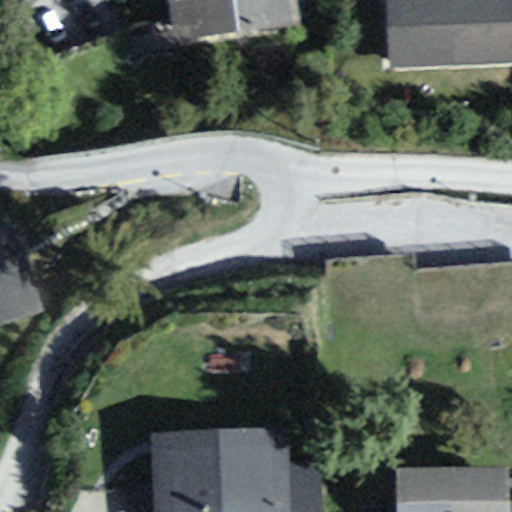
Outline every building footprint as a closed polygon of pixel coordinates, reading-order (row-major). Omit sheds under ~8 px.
[(286,0),(160,0),(168,58),(292,42),(286,0)] [(511,0),(371,0),(376,75),(511,66),(511,0)] [(11,226),(0,229),(0,326),(42,312),(11,226)] [(511,321),(511,256),(414,259),(416,324),(511,321)] [(289,511),(288,437),(146,439),(146,511),(289,511)] [(504,472),(389,473),(389,511),(511,511),(511,506),(504,506),(504,472)]
